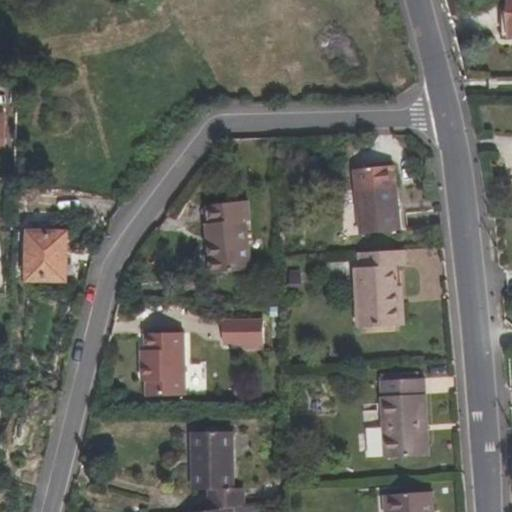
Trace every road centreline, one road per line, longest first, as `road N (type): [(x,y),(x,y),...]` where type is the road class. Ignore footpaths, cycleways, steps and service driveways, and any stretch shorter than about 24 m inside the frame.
road 1 (residential): [(45,511),(98,283),(140,212),(216,119),(417,116),(444,108)]
road 2 (tertiary): [(444,108),(457,175),(486,511)]
